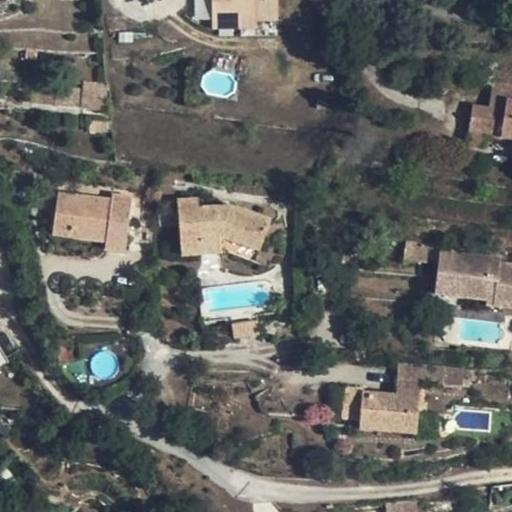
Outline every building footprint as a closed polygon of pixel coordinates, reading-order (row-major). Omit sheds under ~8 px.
[(211,0),(212,28),(239,28),(239,15),(254,15),(254,20),(278,20),(277,0),(211,0)] [(361,0),(342,0),(342,15),(361,16),(361,0)] [(254,20),(254,15),(239,15),(239,28),(254,27),(254,20)] [(511,83),(497,81),(493,109),(472,105),(468,131),(486,134),(511,137),(511,83)] [(106,83),(85,82),(83,105),(106,108),(108,83),(106,83)] [(79,89),(33,85),(32,101),(78,105),(79,89)] [(111,120),(89,119),(88,129),(112,130),(111,120)] [(486,134),(468,131),(466,144),(484,147),(486,134)] [(111,199),(58,193),(53,228),(74,230),(75,222),(91,224),(89,238),(106,241),(105,248),(125,251),(132,197),(112,195),(111,199)] [(199,208),(198,200),(177,201),(178,214),(178,223),(180,245),(226,242),(226,237),(259,249),(269,221),(230,207),(199,208)] [(178,214),(160,213),(161,224),(178,223),(178,214)] [(91,224),(75,222),(74,230),(53,228),(52,234),(89,238),(91,224)] [(259,249),(226,237),(226,242),(180,245),(180,254),(225,251),(255,262),(259,249)] [(427,242),(405,239),(403,258),(425,261),(427,242)] [(448,251),(440,250),(435,293),(452,295),(455,275),(445,273),(448,251)] [(500,257),(448,251),(445,273),(455,275),(452,295),(494,300),(493,305),(511,307),(511,263),(500,262),(500,257)] [(259,334),(257,315),(230,318),(234,337),(259,334)] [(445,367),(398,363),(396,381),(420,383),(443,385),(445,367)] [(463,368),(445,367),(443,385),(461,386),(463,368)] [(475,369),(463,368),(461,386),(469,386),(469,380),(475,380),(475,369)] [(420,383),(396,381),(395,395),(419,397),(420,383)] [(361,428),(370,394),(363,393),(364,388),(344,386),(342,418),(360,419),(359,428),(361,428)] [(395,395),(370,394),(361,428),(416,432),(419,397),(395,395)] [(420,511),(419,499),(386,502),(387,511),(420,511)]
